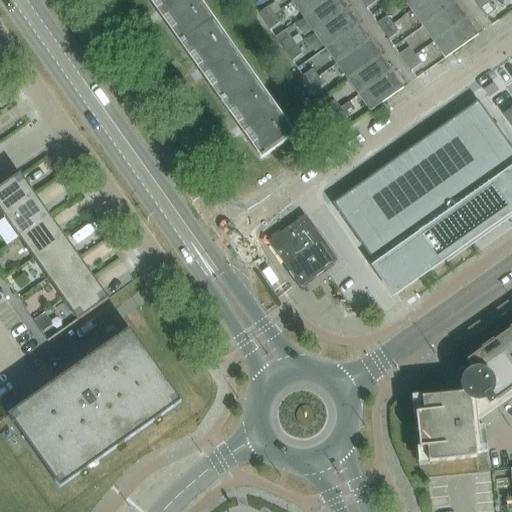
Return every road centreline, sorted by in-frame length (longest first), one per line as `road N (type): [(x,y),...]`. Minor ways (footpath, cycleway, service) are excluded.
road 1 (secondary): [(4,0),(225,314)]
road 2 (secondary): [(237,288),(32,0)]
road 3 (residential): [(229,237),(511,45)]
road 4 (residential): [(229,237),(60,0)]
road 5 (residential): [(60,123),(182,297)]
road 6 (secondary): [(339,389),(511,267)]
road 7 (unclassified): [(259,437),(215,463),(162,511)]
